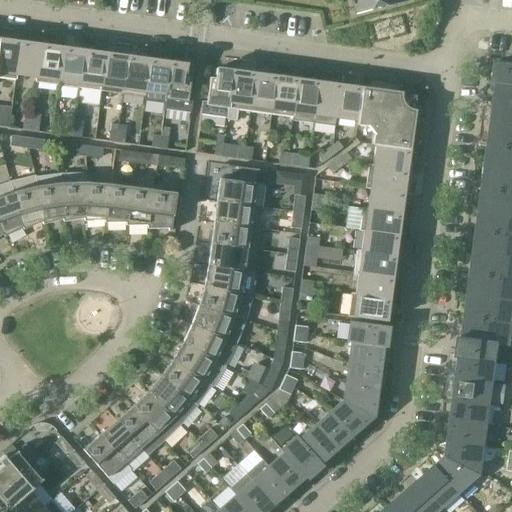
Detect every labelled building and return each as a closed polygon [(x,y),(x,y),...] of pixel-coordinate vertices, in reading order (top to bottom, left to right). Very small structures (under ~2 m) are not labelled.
[(408,0),(354,0),(358,14),(409,1),(408,0)] [(0,77),(16,80),(17,75),(16,75),(20,42),(0,39),(0,77)] [(42,45),(20,42),(16,75),(17,75),(36,78),(37,78),(42,45)] [(63,48),(42,45),(37,78),(36,78),(35,82),(58,85),(63,48)] [(58,85),(80,88),(85,51),(63,48),(58,85)] [(80,88),(101,91),(106,54),(85,51),(80,88)] [(101,91),(123,94),(128,56),(106,54),(101,91)] [(149,59),(128,56),(123,94),(144,97),(145,92),(149,59)] [(149,59),(145,92),(144,97),(144,101),(164,103),(165,103),(166,95),(171,62),(149,59)] [(495,82),(498,82),(499,81),(511,82),(511,63),(498,61),(495,82)] [(166,95),(165,103),(164,103),(163,109),(191,113),(193,100),(188,99),(192,75),(186,75),(187,64),(171,62),(166,95)] [(234,71),(217,68),(215,78),(210,78),(206,102),(202,101),(200,114),(227,118),(228,108),(234,71)] [(238,110),(250,111),(255,74),(234,71),(228,108),(227,118),(237,119),(238,110)] [(255,74),(250,111),(271,114),(276,76),(255,74)] [(298,79),(276,76),(271,114),(292,117),(293,112),(298,79)] [(319,82),(298,79),(293,112),(292,117),(292,120),(314,123),(315,115),(319,82)] [(511,82),(499,81),(498,82),(496,102),(511,104),(511,82)] [(340,85),(319,82),(315,115),(314,123),(334,126),(336,118),(340,85)] [(362,88),(340,85),(336,118),(357,121),(362,88)] [(357,121),(356,126),(366,127),(368,126),(374,134),(372,135),(371,145),(376,145),(409,149),(416,95),(362,88),(357,121)] [(511,104),(496,102),(493,124),(511,126),(511,104)] [(0,126),(9,128),(12,108),(0,106),(0,126)] [(23,130),(30,131),(31,119),(24,118),(23,130)] [(40,120),(31,119),(30,131),(38,132),(40,120)] [(66,136),(73,137),(75,124),(67,123),(66,136)] [(83,126),(75,124),(73,137),(81,138),(83,126)] [(110,129),(109,141),(116,143),(119,125),(111,124),(110,129)] [(511,148),(511,126),(493,124),(490,145),(511,148)] [(119,125),(116,143),(124,144),(126,131),(126,126),(119,125)] [(151,147),(159,148),(161,136),(153,135),(151,147)] [(10,146),(26,149),(28,138),(12,136),(10,146)] [(168,137),(161,136),(159,148),(167,149),(168,137)] [(44,140),(28,138),(26,149),(43,151),(44,140)] [(202,154),(204,141),(197,140),(195,153),(202,154)] [(327,149),(332,156),(343,148),(338,141),(327,149)] [(214,155),(222,157),(224,145),(216,143),(214,155)] [(69,154),(85,157),(87,146),(71,144),(69,154)] [(376,145),(373,165),(373,166),(406,171),(409,149),(376,145)] [(511,170),(511,148),(490,145),(487,167),(511,170)] [(103,148),(87,146),(85,157),(102,159),(103,148)] [(236,159),(243,160),(245,147),(237,146),(236,159)] [(243,160),(251,161),(253,148),(245,147),(243,160)] [(323,162),(332,156),(327,149),(319,156),(323,162)] [(119,161),(135,163),(136,152),(120,150),(119,161)] [(153,155),(136,152),(135,163),(151,165),(153,155)] [(278,164),(286,165),(288,153),(280,152),(278,164)] [(286,165),(294,166),(294,167),(307,169),(309,156),(296,154),(288,153),(286,165)] [(351,159),(346,153),(335,161),(340,167),(351,159)] [(183,170),(185,159),(158,155),(157,166),(183,170)] [(332,173),(340,167),(335,161),(327,167),(332,173)] [(370,188),(403,192),(406,171),(373,166),(373,165),(368,164),(365,188),(370,189),(370,188)] [(237,168),(235,181),(220,179),(219,191),(218,202),(253,206),(262,207),(264,185),(256,184),(258,171),(259,171),(259,170),(236,167),(236,168),(237,168)] [(511,192),(511,170),(487,167),(484,188),(511,192)] [(277,172),(276,180),(288,182),(289,173),(277,172)] [(61,174),(61,184),(64,219),(62,219),(63,222),(84,218),(85,218),(86,183),(86,173),(61,174)] [(96,174),(86,173),(86,183),(85,218),(84,218),(84,221),(104,220),(106,219),(110,185),(103,184),(95,183),(96,174)] [(61,174),(35,177),(37,187),(43,221),(42,222),(43,225),(62,219),(64,219),(61,184),(61,174)] [(10,181),(13,193),(23,226),(22,227),(23,230),(42,222),(43,221),(37,187),(35,177),(35,175),(10,181)] [(110,185),(106,219),(104,220),(104,223),(125,222),(127,222),(132,188),(133,178),(111,175),(110,185)] [(4,237),(22,227),(23,226),(13,193),(10,181),(0,184),(0,224),(4,233),(2,234),(4,237)] [(153,191),(132,188),(127,222),(125,222),(126,226),(147,225),(148,225),(153,191)] [(400,214),(403,192),(370,188),(370,189),(367,208),(367,209),(400,214)] [(511,213),(511,192),(484,188),(481,210),(511,213)] [(175,194),(153,191),(148,225),(147,225),(147,229),(168,228),(168,231),(170,231),(175,194)] [(313,194),(312,202),(324,203),(325,196),(313,194)] [(294,195),(292,212),(303,213),(305,197),(294,195)] [(262,207),(253,206),(218,202),(216,216),(215,223),(259,229),(262,207)] [(324,203),(312,202),(311,210),(323,211),(324,203)] [(359,231),(364,232),(364,231),(397,235),(400,214),(367,209),(367,208),(363,207),(359,231)] [(511,235),(511,213),(481,210),(478,231),(511,235)] [(290,228),(301,229),(303,213),(292,212),(290,228)] [(214,234),(212,245),(247,249),(247,250),(256,250),(259,229),(215,223),(214,234)] [(361,252),(394,257),(397,235),(364,231),(364,232),(361,251),(361,252)] [(511,257),(511,235),(478,231),(475,253),(511,257)] [(307,237),(306,244),(318,246),(319,239),(307,237)] [(289,238),(286,254),(297,256),(299,240),(289,238)] [(318,246),(306,244),(305,252),(317,254),(318,246)] [(245,271),(247,250),(247,249),(212,245),(209,259),(208,266),(245,271)] [(358,273),(391,278),(394,257),(361,252),(361,251),(357,250),(354,274),(358,275),(358,273)] [(511,279),(511,257),(475,253),(473,274),(511,279)] [(295,272),(297,256),(286,254),(284,271),(295,272)] [(205,281),(204,286),(240,294),(252,296),(256,272),(245,271),(208,266),(207,271),(206,276),(205,281)] [(358,273),(358,275),(356,293),(355,295),(389,299),(391,278),(358,273)] [(511,301),(511,279),(473,274),(470,295),(511,301)] [(301,280),(300,287),(312,289),(313,281),(301,280)] [(252,296),(240,294),(204,286),(200,299),(199,305),(245,320),(252,296)] [(312,289),(300,287),(299,295),(311,297),(312,289)] [(282,288),(280,300),(291,301),(293,290),(282,288)] [(355,295),(356,293),(351,293),(348,316),(386,322),(389,299),(355,295)] [(511,323),(511,301),(470,295),(467,317),(511,323)] [(289,318),(291,301),(280,300),(278,316),(289,318)] [(194,318),(192,325),(226,339),(237,344),(245,320),(199,305),(197,312),(194,318)] [(464,340),(498,345),(509,346),(511,326),(511,323),(467,317),(464,337),(464,340)] [(348,342),(352,343),(352,342),(382,346),(382,347),(385,348),(388,327),(350,322),(348,342)] [(183,343),(216,360),(226,366),(237,344),(226,339),(192,325),(189,331),(186,337),(183,343)] [(295,326),(294,333),(306,334),(307,328),(295,326)] [(276,332),(274,349),(285,350),(287,334),(276,332)] [(306,334),(294,333),(293,341),(305,343),(306,334)] [(496,360),(498,345),(464,340),(464,337),(461,337),(458,357),(461,358),(462,355),(463,355),(463,357),(495,361),(495,359),(496,360)] [(352,343),(349,363),(380,367),(382,347),(382,346),(352,342),(352,343)] [(183,343),(179,349),(175,357),(172,360),(211,386),(213,387),(226,366),(216,360),(183,343)] [(291,353),(290,360),(303,362),(304,354),(291,353)] [(496,360),(495,359),(495,361),(463,357),(463,355),(462,355),(461,358),(459,378),(493,382),(496,360)] [(197,406),(211,386),(172,360),(167,369),(161,377),(189,400),(197,406)] [(303,362),(290,360),(289,368),(301,370),(303,362)] [(377,389),(380,367),(349,363),(346,384),(377,389)] [(268,370),(261,386),(271,390),(278,375),(268,370)] [(285,375),(282,382),(293,387),(296,380),(285,375)] [(197,406),(189,400),(161,377),(154,385),(147,393),(181,425),(197,406)] [(504,384),(493,382),(459,378),(456,399),(490,404),(490,402),(502,403),(504,384)] [(293,387),(282,382),(279,390),(290,395),(293,387)] [(346,384),(344,401),(373,417),(377,389),(346,384)] [(253,391),(241,402),(248,410),(260,399),(253,391)] [(140,400),(133,407),(163,442),(181,425),(147,393),(140,400)] [(272,399),(266,404),(274,413),(280,408),(272,399)] [(487,425),(490,404),(456,399),(453,421),(487,425)] [(344,401),(331,412),(351,436),(373,417),(344,401)] [(235,421),(248,410),(241,402),(228,413),(235,421)] [(274,413),(266,404),(260,409),(268,418),(274,413)] [(116,421),(141,449),(147,456),(163,442),(133,407),(116,421)] [(335,450),(351,436),(331,412),(315,427),(335,450)] [(223,417),(218,423),(225,428),(230,422),(223,417)] [(116,421),(100,435),(124,463),(141,449),(116,421)] [(453,421),(450,442),(484,447),(487,425),(453,421)] [(35,425),(33,426),(37,432),(48,433),(52,427),(50,425),(48,424),(46,424),(44,423),(42,423),(39,423),(37,424),(35,425)] [(250,434),(241,425),(235,431),(244,439),(250,434)] [(320,463),(335,450),(315,427),(300,440),(298,441),(319,464),(320,463)] [(198,439),(205,448),(217,437),(210,429),(198,439)] [(244,439),(235,431),(230,435),(238,444),(244,439)] [(130,470),(124,463),(100,435),(83,450),(107,478),(113,485),(130,470)] [(322,465),(320,463),(319,464),(298,441),(300,440),(297,437),(281,451),(284,454),(285,453),(305,476),(304,477),(307,479),(322,465)] [(193,458),(205,448),(198,439),(185,450),(193,458)] [(58,446),(67,456),(74,451),(64,440),(58,446)] [(481,474),(484,447),(450,442),(448,457),(481,474)] [(0,490),(29,466),(17,453),(18,452),(17,451),(6,460),(4,457),(5,456),(4,455),(0,458),(0,463),(1,465),(0,465),(0,490)] [(84,462),(74,451),(67,456),(77,468),(84,462)] [(289,490),(304,477),(305,476),(285,453),(284,454),(269,467),(289,490)] [(217,463),(209,454),(203,459),(211,468),(217,463)] [(448,457),(437,467),(460,493),(481,474),(448,457)] [(205,473),(211,468),(203,459),(197,464),(205,473)] [(262,460),(246,474),(252,481),(273,505),(289,490),(269,467),(262,460)] [(161,472),(168,480),(180,469),(173,461),(161,472)] [(29,490),(30,491),(42,480),(41,479),(40,479),(29,466),(0,490),(0,499),(7,508),(8,508),(29,490)] [(443,507),(460,493),(437,467),(420,481),(443,507)] [(156,491),(168,480),(161,472),(149,483),(156,491)] [(87,479),(97,491),(104,485),(94,473),(87,479)] [(264,511),(273,505),(252,481),(246,474),(230,488),(236,496),(250,511),(264,511)] [(404,495),(418,511),(438,511),(443,507),(420,481),(404,495)] [(185,491),(177,482),(170,488),(179,496),(185,491)] [(114,496),(104,485),(97,491),(107,502),(114,496)] [(174,501),(179,496),(170,488),(165,492),(174,501)] [(38,511),(44,507),(43,507),(30,491),(29,490),(8,508),(7,508),(1,511),(38,511)] [(140,490),(128,501),(135,509),(147,498),(140,490)] [(390,511),(418,511),(404,495),(388,510),(390,511)] [(221,511),(250,511),(236,496),(220,510),(221,511)] [(60,511),(51,500),(43,507),(44,507),(38,511),(60,511)]
